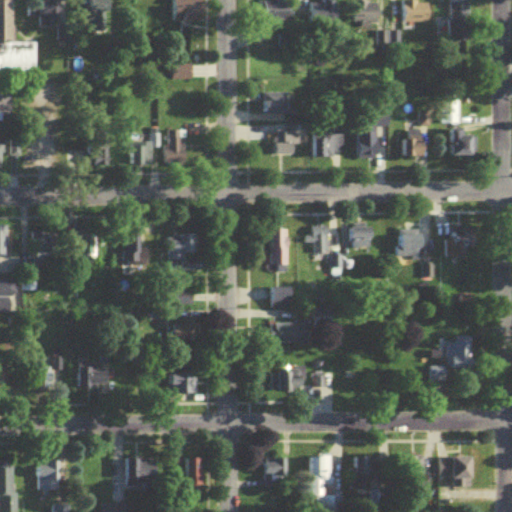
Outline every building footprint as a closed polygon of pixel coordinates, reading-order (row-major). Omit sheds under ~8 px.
[(0,0),(0,74),(36,73),(35,46),(9,47),(7,0),(0,0)] [(204,1),(172,1),(172,26),(204,26),(204,1)] [(289,23),(289,1),(266,1),(266,23),(289,23)] [(304,26),(333,34),(339,13),(310,6),(304,26)] [(400,27),(430,27),(430,6),(400,6),(400,27)] [(379,29),(379,7),(349,7),(349,29),(379,29)] [(449,39),(470,39),(470,7),(449,7),(449,39)] [(0,124),(2,124),(2,118),(9,118),(9,92),(0,91),(0,124)] [(286,118),(286,96),(263,96),(263,118),(286,118)] [(441,128),(460,128),(460,105),(441,105),(441,128)] [(356,136),(357,162),(381,162),(380,131),(389,131),(388,114),(369,115),(370,136),(356,136)] [(474,159),(474,133),(452,133),(452,159),(474,159)] [(184,169),(184,136),(165,136),(165,169),(184,169)] [(271,136),(271,158),(298,158),(298,136),(271,136)] [(342,139),(312,138),(312,160),(342,161),(342,139)] [(402,161),(425,161),(425,140),(402,140),(402,161)] [(108,163),(110,144),(88,141),(86,160),(108,163)] [(152,169),(152,146),(133,146),(133,169),(152,169)] [(350,252),(372,252),(372,228),(350,228),(350,252)] [(328,229),(311,229),(311,258),(328,258),(328,229)] [(271,270),(289,270),(289,235),(271,235),(271,270)] [(51,238),(31,238),(31,258),(51,258),(51,238)] [(165,240),(166,269),(185,268),(184,259),(199,259),(198,239),(165,240)] [(394,262),(425,262),(425,239),(394,239),(394,262)] [(100,264),(100,245),(84,245),(84,264),(100,264)] [(147,268),(147,253),(134,253),(134,268),(147,268)] [(430,280),(429,269),(421,269),(421,280),(430,280)] [(0,316),(13,317),(13,283),(0,283),(0,316)] [(268,313),(292,313),(292,290),(268,290),(268,313)] [(191,308),(189,293),(167,297),(170,312),(191,308)] [(194,329),(172,329),(172,358),(194,358),(194,329)] [(445,373),(470,373),(470,345),(442,345),(442,370),(428,370),(428,387),(445,386),(445,373)] [(59,353),(51,353),(51,372),(37,372),(37,389),(49,389),(49,375),(59,375),(59,353)] [(76,394),(107,394),(107,372),(76,372),(76,394)] [(275,374),(275,397),(304,397),(304,374),(275,374)] [(169,378),(169,399),(197,399),(197,378),(169,378)] [(309,462),(310,511),(338,511),(338,493),(336,493),(335,461),(309,462)] [(469,491),(469,461),(449,461),(449,491),(469,491)] [(368,464),(357,462),(353,479),(364,481),(368,464)] [(183,497),(204,497),(204,463),(183,463),(183,497)] [(263,463),(263,491),(286,491),(286,463),(263,463)] [(0,491),(12,491),(12,466),(0,465),(0,491)] [(167,465),(125,465),(124,495),(167,495),(167,465)] [(59,466),(35,466),(35,496),(59,496),(59,466)] [(0,503),(0,511),(15,511),(15,503),(0,503)]
